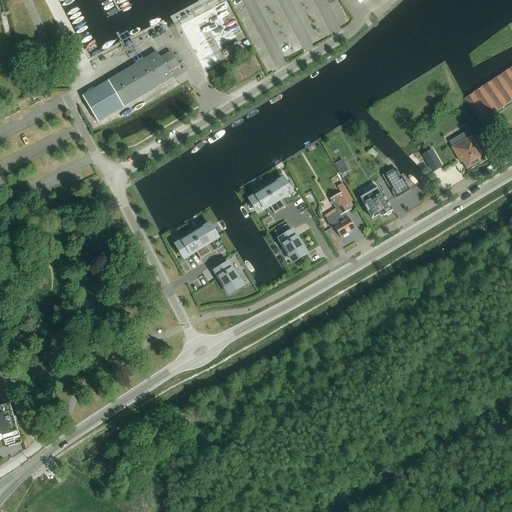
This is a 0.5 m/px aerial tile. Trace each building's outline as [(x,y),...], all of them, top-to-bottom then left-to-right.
[(239,42),(224,50),(228,57),(242,49),(239,42)] [(168,72),(180,65),(172,51),(161,58),(157,52),(109,81),(83,96),(98,122),(172,78),(168,72)] [(480,149),(472,136),(469,132),(460,138),(475,164),(484,159),(478,150),(480,149)] [(462,160),(467,169),(475,164),(460,138),(450,143),(453,148),(452,148),(460,161),(462,160)] [(431,150),(422,155),(431,170),(440,165),(439,164),(431,150)] [(412,190),(398,167),(383,176),(396,199),(412,190)] [(280,211),(285,207),(280,200),(292,193),(283,179),(275,184),(273,180),(264,185),(280,211)] [(343,184),(338,188),(346,201),(351,198),(343,184)] [(274,214),(280,211),(264,185),(255,191),(257,195),(250,199),(258,213),(270,206),(274,214)] [(382,193),(379,189),(362,199),(364,203),(363,204),(372,219),(382,213),(384,216),(385,216),(388,216),(391,215),(392,212),(393,211),(382,193)] [(325,217),(332,228),(334,227),(341,238),(355,229),(345,212),(350,209),(341,194),(331,200),(337,210),(325,217)] [(199,225),(190,231),(206,256),(211,253),(206,245),(218,238),(209,225),(201,229),(199,225)] [(286,225),(275,232),(293,262),(307,254),(293,231),(291,232),(286,225)] [(184,240),(176,245),(185,259),(196,252),(201,259),(206,256),(190,231),(182,236),(184,240)] [(221,261),(214,266),(217,271),(215,272),(229,294),(243,286),(229,263),(226,265),(223,260),(221,261)] [(7,386),(0,387),(0,394),(8,392),(7,386)] [(0,438),(20,433),(10,404),(0,407),(0,438)]
